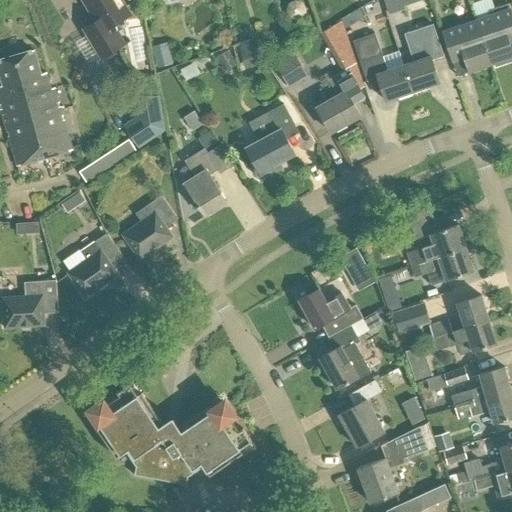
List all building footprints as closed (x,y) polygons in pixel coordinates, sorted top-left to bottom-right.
[(82,0),(96,22),(84,29),(101,57),(113,50),(114,52),(130,42),(130,41),(126,43),(115,25),(132,14),(123,0),(82,0)] [(400,0),(382,0),(389,15),(404,9),(403,7),(400,0)] [(491,18),(478,22),(492,66),(511,58),(511,47),(508,36),(511,34),(511,12),(511,11),(508,4),(489,10),(491,18)] [(342,19),(346,27),(362,18),(358,10),(342,19)] [(492,66),(478,22),(464,26),(444,33),(452,55),(462,51),(470,73),(492,66)] [(414,62),(404,66),(413,92),(440,83),(432,60),(443,56),(432,24),(405,34),(414,62)] [(413,92),(404,66),(387,71),(375,35),(354,42),(367,82),(378,78),(386,101),(413,92)] [(239,42),(245,68),(261,64),(255,39),(239,42)] [(169,42),(153,47),(158,68),(174,65),(169,42)] [(41,75),(34,50),(0,60),(0,72),(4,85),(0,86),(0,106),(17,167),(73,151),(55,89),(51,90),(46,73),(41,75)] [(230,51),(217,58),(223,69),(237,63),(230,51)] [(294,52),(274,63),(287,87),(307,77),(294,52)] [(331,133),(361,116),(350,96),(361,90),(348,68),(328,80),(338,97),(317,108),(331,133)] [(136,117),(124,125),(140,149),(167,128),(161,95),(133,99),(136,117)] [(284,133),(296,126),(284,105),(267,114),(277,132),(247,148),(253,159),(249,161),(259,178),(276,169),(274,165),(296,154),(284,133)] [(119,146),(126,156),(136,150),(129,140),(119,146)] [(185,185),(205,216),(227,202),(210,175),(217,170),(220,174),(233,165),(220,145),(208,153),(205,148),(185,161),(195,178),(185,185)] [(119,146),(110,152),(116,162),(126,156),(119,146)] [(110,152),(100,159),(106,169),(116,162),(110,152)] [(100,159),(90,165),(96,175),(106,169),(100,159)] [(90,165),(86,168),(80,172),(86,182),(96,175),(90,165)] [(80,192),(75,195),(81,204),(86,201),(80,192)] [(178,219),(162,195),(136,214),(141,222),(123,235),(140,260),(173,237),(166,227),(178,219)] [(38,222),(30,222),(31,233),(39,233),(38,222)] [(388,230),(394,248),(417,241),(411,223),(388,230)] [(407,253),(412,266),(465,248),(462,237),(463,235),(461,229),(458,228),(457,225),(430,234),(434,244),(407,253)] [(123,257),(107,233),(81,252),(87,260),(68,273),(85,298),(118,275),(111,265),(123,257)] [(465,248),(412,266),(416,277),(442,268),(446,280),(473,271),(465,248)] [(358,251),(343,259),(344,261),(350,271),(365,263),(358,251)] [(391,275),(378,279),(381,291),(394,286),(391,275)] [(59,313),(56,280),(25,282),(26,296),(3,298),(5,329),(45,326),(44,314),(59,313)] [(326,302),(319,289),(299,300),(315,329),(322,325),(328,338),(363,319),(356,305),(350,308),(341,293),(326,302)] [(456,303),(464,327),(489,319),(481,295),(456,303)] [(393,312),(400,332),(431,323),(424,302),(393,312)] [(376,311),(364,318),(370,330),(382,323),(376,311)] [(433,337),(452,331),(448,319),(429,325),(433,337)] [(489,319),(464,327),(452,331),(433,337),(437,348),(468,338),(472,351),(497,343),(489,319)] [(336,389),(358,377),(370,370),(355,344),(360,341),(352,326),(328,340),(334,350),(319,358),(336,389)] [(441,374),(429,378),(418,381),(422,390),(429,388),(430,391),(468,379),(464,366),(441,374)] [(454,407),(511,391),(505,367),(480,374),(483,387),(451,396),(454,407)] [(384,377),(389,392),(408,385),(404,371),(384,377)] [(381,392),(375,380),(349,395),(355,406),(339,415),(357,447),(385,431),(367,400),(381,392)] [(239,449),(251,441),(242,428),(239,431),(229,417),(233,414),(224,402),(213,409),(210,405),(178,427),(176,423),(166,421),(162,424),(141,392),(137,395),(129,383),(117,392),(119,395),(105,404),(103,401),(90,410),(98,421),(94,424),(116,457),(128,449),(136,461),(134,475),(186,485),(188,471),(201,463),(209,475),(242,453),(239,449)] [(511,393),(511,391),(454,407),(458,419),(486,412),(491,415),(493,423),(511,417),(511,393)] [(381,445),(386,459),(358,469),(371,503),(398,493),(389,469),(404,463),(402,459),(437,446),(435,438),(428,422),(381,445)] [(453,449),(448,434),(435,438),(437,446),(439,453),(453,449)] [(464,463),(466,472),(469,482),(475,480),(511,469),(511,443),(500,447),(504,461),(491,465),(491,466),(483,468),(480,458),(464,463)] [(464,446),(444,452),(448,465),(467,459),(464,446)] [(511,469),(475,480),(477,489),(493,484),(497,498),(511,493),(511,469)] [(459,484),(469,482),(466,472),(457,474),(459,484)] [(420,511),(430,508),(424,495),(396,507),(398,511),(420,511)]
